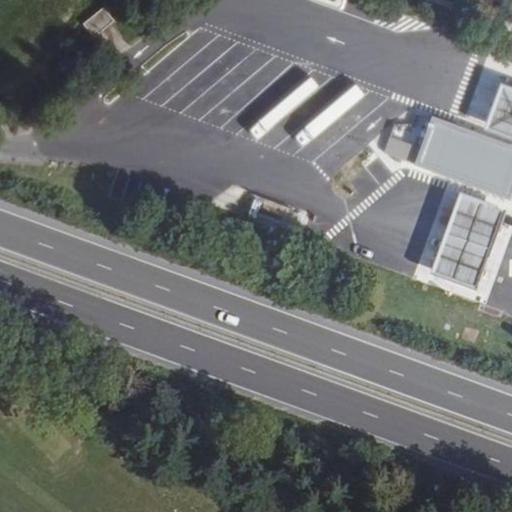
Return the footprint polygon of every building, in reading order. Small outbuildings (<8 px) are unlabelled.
[(104,7),(83,23),(95,37),(115,21),(104,7)] [(353,101),(338,76),(289,107),(304,132),(353,101)] [(491,128),(511,135),(511,81),(508,81),(491,128)] [(511,143),(483,133),(483,135),(436,118),(418,167),(450,178),(451,174),(511,196),(511,193),(511,143)] [(397,127),(387,156),(413,165),(423,136),(397,127)] [(511,209),(463,194),(447,235),(433,275),(480,290),(495,252),(511,209)]
